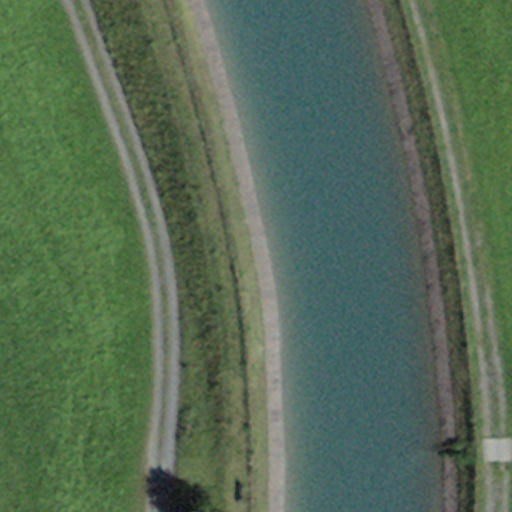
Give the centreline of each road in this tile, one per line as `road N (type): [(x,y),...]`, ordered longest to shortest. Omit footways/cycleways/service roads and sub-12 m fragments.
road 1 (track): [(171,511),(173,263),(82,0)]
road 2 (track): [(438,0),(461,75),(493,319),(493,511)]
